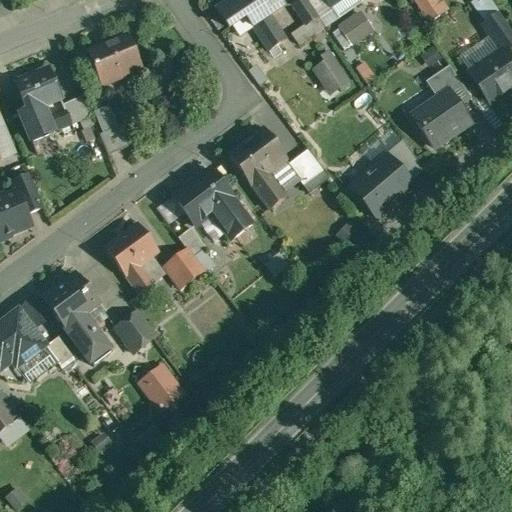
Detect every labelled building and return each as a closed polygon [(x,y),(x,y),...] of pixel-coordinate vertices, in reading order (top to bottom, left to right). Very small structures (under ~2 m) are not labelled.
[(278,0),(232,0),(216,11),(228,29),(245,17),(252,28),(253,27),(269,52),(285,41),(269,16),(283,7),(278,0)] [(318,17),(305,0),(300,0),(291,7),(304,26),(304,27),(308,24),(318,17)] [(359,0),(337,0),(329,5),(339,19),(362,3),(359,0)] [(435,0),(418,0),(415,2),(428,22),(448,10),(443,3),(439,5),(435,0)] [(476,1),(471,4),(484,23),(498,13),(488,0),(482,0),(478,3),(476,1)] [(358,13),(338,26),(351,46),(371,32),(358,13)] [(511,49),(511,33),(499,15),(482,27),(500,53),(505,50),(507,53),(511,49)] [(315,34),(308,24),(304,27),(304,26),(291,35),(298,46),(315,34)] [(128,37),(87,54),(101,87),(142,70),(128,37)] [(432,48),(419,57),(427,68),(439,59),(432,48)] [(500,53),(469,75),(473,81),(490,106),(505,96),(506,93),(511,89),(511,59),(507,53),(505,50),(500,53)] [(347,82),(328,54),(322,58),(325,63),(314,71),(330,93),(347,82)] [(449,67),(426,83),(436,97),(447,90),(459,107),(471,99),(449,67)] [(48,70),(15,84),(27,112),(20,115),(31,142),(32,141),(31,141),(52,132),(52,133),(53,132),(47,118),(42,108),(61,100),(48,70)] [(449,94),(412,118),(433,148),(465,126),(455,111),(459,109),(449,94)] [(83,97),(62,106),(64,111),(65,110),(71,125),(91,116),(83,97)] [(64,111),(47,118),(53,132),(53,133),(71,125),(65,110),(64,111)] [(125,125),(99,136),(108,156),(133,145),(125,125)] [(265,131),(230,156),(251,185),(266,175),(286,161),(265,131)] [(423,170),(403,141),(384,156),(386,159),(387,158),(408,183),(423,170)] [(307,151),(288,166),(309,194),(329,180),(307,151)] [(408,183),(387,158),(386,159),(375,169),(373,166),(361,176),(363,179),(351,189),(376,219),(413,188),(408,183)] [(210,170),(173,198),(195,228),(212,216),(231,241),(251,225),(210,170)] [(284,199),(266,175),(251,185),(269,210),(284,199)] [(29,176),(17,181),(20,187),(18,192),(16,193),(26,216),(43,209),(29,176)] [(3,194),(0,195),(0,239),(30,227),(26,216),(16,193),(8,196),(3,194)] [(181,214),(170,200),(157,210),(168,224),(181,214)] [(362,237),(350,223),(337,234),(349,248),(362,237)] [(137,226),(105,250),(125,277),(139,295),(152,285),(138,267),(157,253),(137,226)] [(205,248),(190,229),(178,239),(187,251),(192,258),(205,248)] [(187,251),(165,268),(180,289),(203,272),(192,258),(187,251)] [(279,254),(266,264),(275,277),(288,266),(279,254)] [(76,276),(56,291),(54,288),(40,298),(64,331),(65,330),(81,351),(93,367),(110,354),(82,317),(98,306),(76,276)] [(155,338),(137,314),(115,330),(133,354),(155,338)] [(16,322),(0,333),(0,370),(33,347),(16,322)] [(81,351),(66,332),(57,339),(72,358),(81,351)] [(72,358),(57,339),(45,348),(59,368),(72,358)] [(163,366),(138,384),(160,413),(185,395),(163,366)] [(0,392),(0,433),(20,418),(0,392)] [(153,428),(138,438),(151,455),(165,445),(153,428)] [(105,434),(92,443),(100,455),(113,446),(105,434)] [(17,488),(5,499),(17,511),(29,501),(17,488)]
